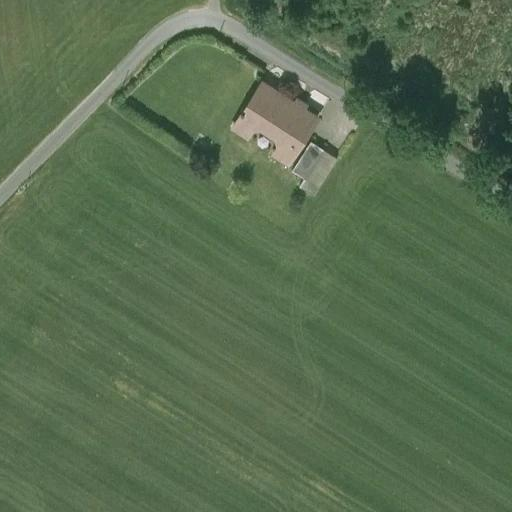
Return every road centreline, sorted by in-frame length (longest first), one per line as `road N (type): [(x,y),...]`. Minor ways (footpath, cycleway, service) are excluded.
road 1 (unclassified): [(221,5),(511,196)]
road 2 (unclassified): [(221,5),(173,22),(141,45),(0,188)]
